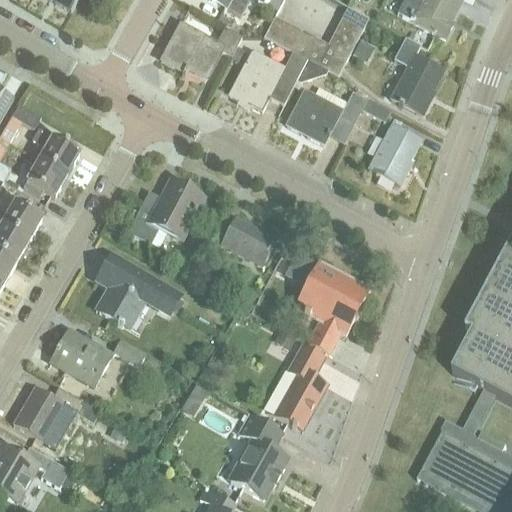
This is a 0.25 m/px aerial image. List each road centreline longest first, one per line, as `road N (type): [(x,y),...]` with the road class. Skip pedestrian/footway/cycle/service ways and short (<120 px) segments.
road 1 (residential): [(431,265),(151,119)]
road 2 (residential): [(0,384),(151,119)]
road 3 (residential): [(338,511),(431,265)]
road 4 (residential): [(431,265),(507,36)]
road 5 (residential): [(103,90),(0,25)]
